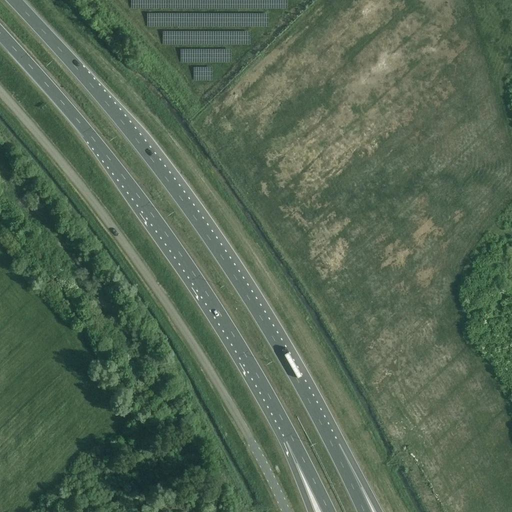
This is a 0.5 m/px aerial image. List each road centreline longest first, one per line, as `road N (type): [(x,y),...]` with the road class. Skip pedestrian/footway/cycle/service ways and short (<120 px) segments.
road 1 (trunk): [(359,496),(234,270),(15,0)]
road 2 (trunk): [(0,34),(184,263),(299,452)]
road 3 (unclassified): [(286,511),(155,287),(0,90)]
